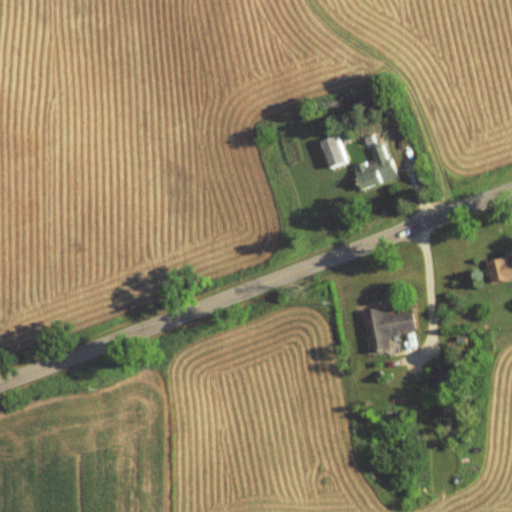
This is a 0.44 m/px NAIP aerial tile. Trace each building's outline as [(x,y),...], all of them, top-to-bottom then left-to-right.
[(321,142),(331,169),(347,162),(337,135),(321,142)] [(363,189),(396,177),(384,144),(369,149),(372,159),(355,166),(363,189)] [(511,256),(486,261),(490,282),(511,278),(511,256)] [(389,333),(415,330),(413,312),(384,315),(383,307),(364,310),(368,353),(391,351),(389,333)] [(458,413),(457,373),(450,374),(450,368),(433,368),(434,414),(458,413)]
